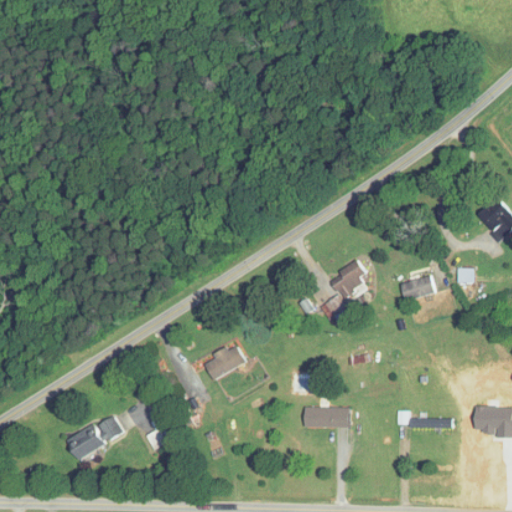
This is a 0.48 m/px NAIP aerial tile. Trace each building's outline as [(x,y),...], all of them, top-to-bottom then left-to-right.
[(502,240),(511,231),(511,211),(499,197),(479,215),(502,240)] [(335,327),(355,314),(346,299),(367,286),(361,277),(368,273),(360,260),(331,279),(341,295),(322,307),(335,327)] [(460,283),(476,283),(476,268),(460,268),(460,283)] [(403,283),(408,301),(437,293),(433,276),(403,283)] [(214,381),(247,362),(236,344),(204,363),(214,381)] [(205,390),(197,374),(181,382),(190,398),(205,390)] [(304,428),(349,428),(349,408),(304,408),(304,428)] [(68,441),(79,460),(124,434),(113,415),(68,441)] [(452,420),(409,420),(409,429),(452,429),(452,420)] [(148,437),(156,450),(167,442),(160,430),(148,437)]
